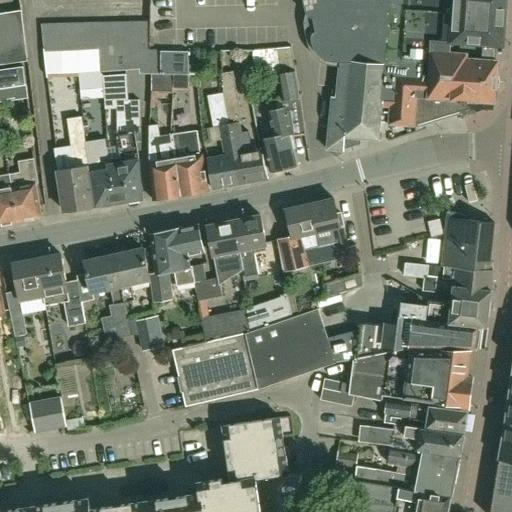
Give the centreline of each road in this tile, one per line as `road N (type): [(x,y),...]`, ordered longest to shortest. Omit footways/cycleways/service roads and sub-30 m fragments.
road 1 (tertiary): [(0,244),(434,152),(511,151)]
road 2 (residential): [(508,277),(471,511)]
